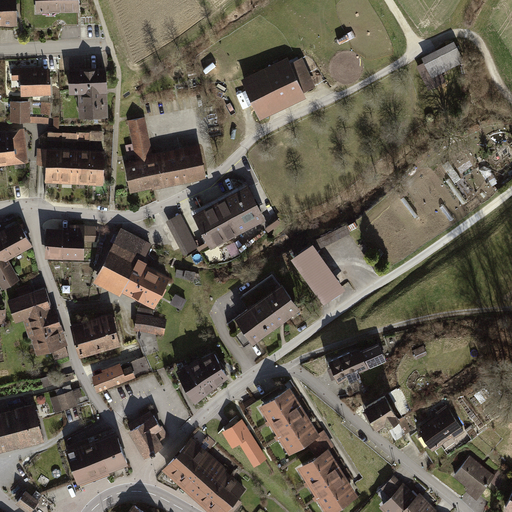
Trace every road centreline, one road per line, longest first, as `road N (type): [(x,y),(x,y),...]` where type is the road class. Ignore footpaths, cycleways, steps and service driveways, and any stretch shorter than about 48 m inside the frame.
road 1 (residential): [(36,208),(112,216),(162,206),(216,176),(251,138),(419,49)]
road 2 (track): [(255,371),(511,190)]
road 3 (residential): [(144,473),(82,377),(40,254),(36,208)]
road 4 (residential): [(468,511),(300,373),(255,371)]
road 5 (track): [(511,306),(421,318),(284,367)]
road 6 (track): [(511,98),(470,34),(419,49),(392,0)]
road 7 (residential): [(144,473),(255,371)]
